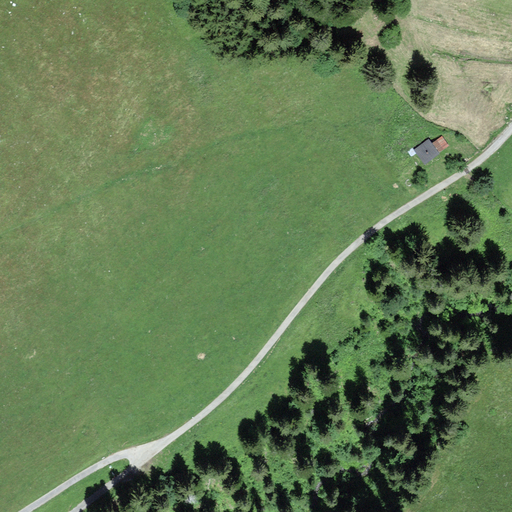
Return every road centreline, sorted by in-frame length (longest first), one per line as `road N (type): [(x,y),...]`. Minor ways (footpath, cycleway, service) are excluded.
road 1 (track): [(75,511),(244,377),(339,259),(511,130)]
road 2 (track): [(23,511),(112,458),(138,450),(151,456)]
